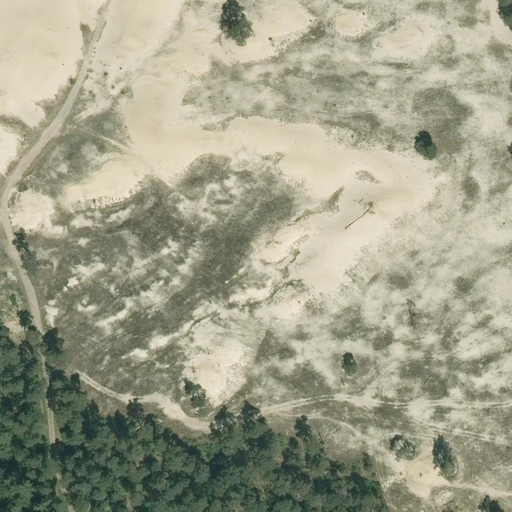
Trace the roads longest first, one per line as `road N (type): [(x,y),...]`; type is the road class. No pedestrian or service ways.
road 1 (track): [(0,232),(34,316),(53,473),(71,511)]
road 2 (track): [(110,0),(79,89),(0,194)]
